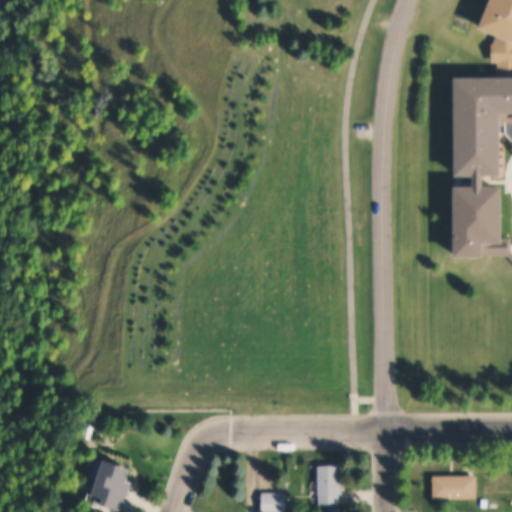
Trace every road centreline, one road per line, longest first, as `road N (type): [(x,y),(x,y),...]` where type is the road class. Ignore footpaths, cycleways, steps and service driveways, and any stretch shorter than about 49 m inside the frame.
road 1 (residential): [(388,511),(385,145),(408,0)]
road 2 (residential): [(511,428),(229,430),(210,438)]
